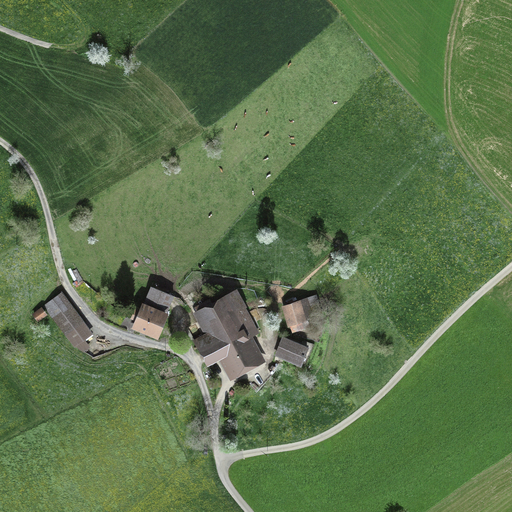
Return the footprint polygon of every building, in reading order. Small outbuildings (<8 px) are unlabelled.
[(151,287),(135,327),(155,335),(171,296),(151,287)] [(211,305),(209,301),(195,308),(205,327),(207,326),(210,332),(193,341),(206,365),(223,356),(221,352),(245,339),(245,340),(256,334),(242,308),(244,307),(236,292),(211,305)] [(89,335),(59,294),(43,306),(74,346),(89,335)] [(305,320),(321,315),(314,296),(283,306),(291,331),(302,328),(302,329),(308,327),(305,320)] [(299,365),(306,348),(282,338),(275,355),(299,365)] [(245,339),(221,352),(223,356),(232,373),(256,360),(245,340),(245,339)]
